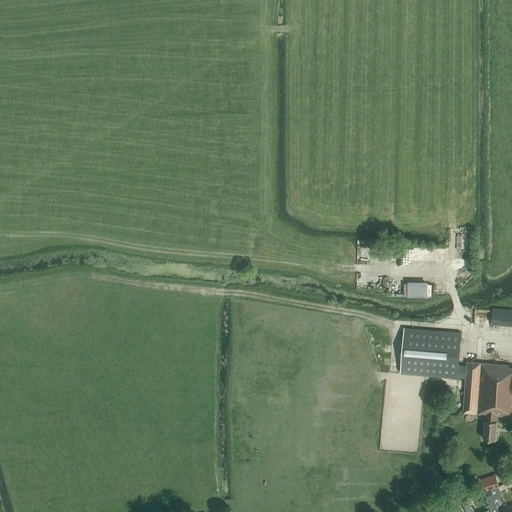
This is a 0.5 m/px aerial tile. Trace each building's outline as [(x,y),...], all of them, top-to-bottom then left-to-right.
[(429,293),(430,280),(392,279),(392,293),(429,293)] [(511,322),(511,307),(493,307),(492,322),(511,322)] [(405,328),(401,374),(457,378),(466,378),(463,413),(485,415),(484,439),(495,440),(498,416),(511,416),(511,367),(510,367),(510,366),(467,362),(467,366),(458,365),(460,333),(407,328),(405,328)] [(499,486),(495,474),(479,479),(483,491),(497,487),(499,486)] [(453,500),(459,497),(456,488),(449,491),(453,500)] [(429,509),(441,503),(438,497),(425,502),(429,509)] [(491,511),(511,511),(511,506),(498,511),(493,497),(487,500),(491,511)]
